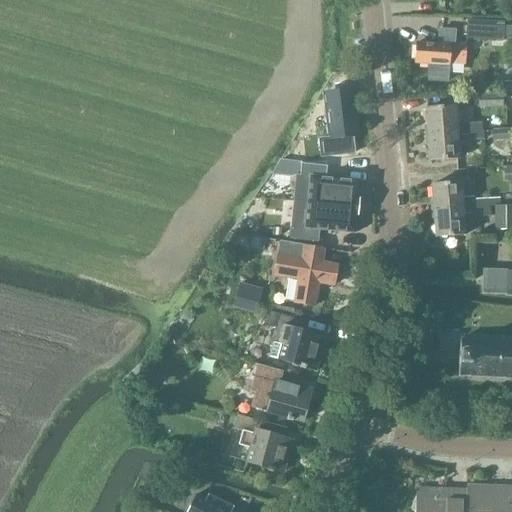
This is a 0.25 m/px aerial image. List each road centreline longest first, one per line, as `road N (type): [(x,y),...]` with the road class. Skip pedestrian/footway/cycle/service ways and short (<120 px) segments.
road 1 (tertiary): [(355,422),(382,301),(389,212),(372,0)]
road 2 (residential): [(511,451),(432,446),(355,422)]
